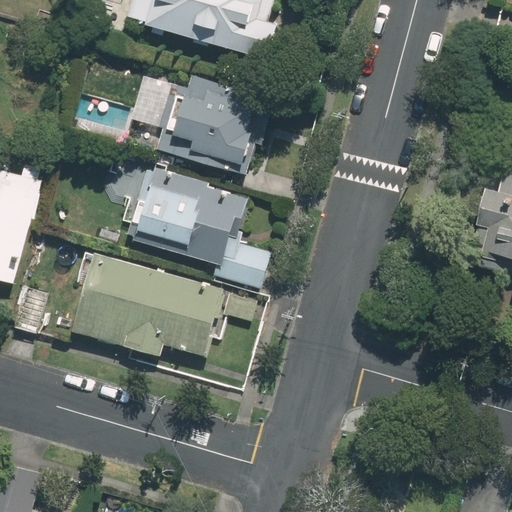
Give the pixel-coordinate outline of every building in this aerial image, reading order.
[(279,0),(137,0),(133,13),(152,18),(150,22),(273,56),(284,18),(275,16),(279,0)] [(259,174),(280,97),(181,70),(177,86),(146,77),(135,116),(165,125),(159,147),(259,174)] [(511,274),(511,146),(505,144),(473,265),(511,274)] [(214,181),(153,163),(132,236),(221,261),(217,275),(264,288),(275,250),(242,240),(254,195),(213,184),(214,181)] [(0,275),(19,280),(47,178),(0,165),(0,275)] [(229,286),(101,250),(79,329),(167,353),(169,343),(210,354),(229,286)] [(38,331),(49,291),(27,285),(16,325),(38,331)] [(47,511),(37,509),(47,471),(1,459),(0,461),(0,511),(47,511)]
